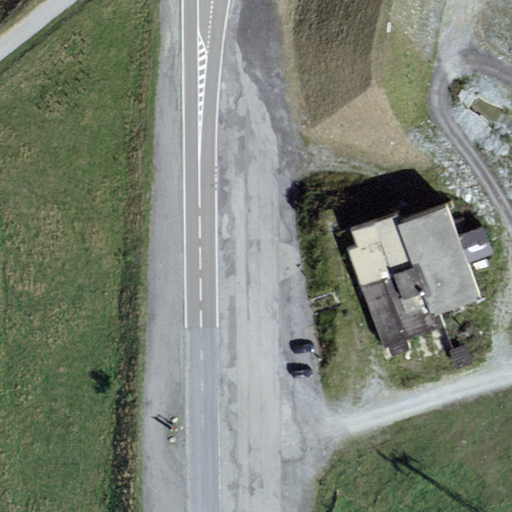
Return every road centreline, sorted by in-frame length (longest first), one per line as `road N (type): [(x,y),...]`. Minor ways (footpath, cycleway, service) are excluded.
road 1 (tertiary): [(205,511),(203,50)]
road 2 (track): [(511,375),(351,424),(204,441)]
road 3 (track): [(203,50),(295,137),(422,190)]
road 4 (track): [(507,213),(442,114),(441,75),(453,37)]
